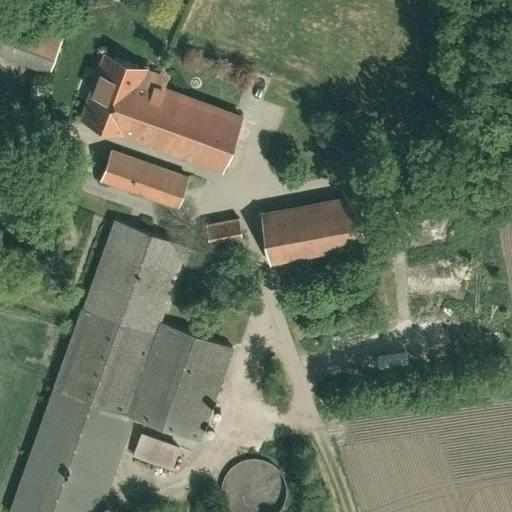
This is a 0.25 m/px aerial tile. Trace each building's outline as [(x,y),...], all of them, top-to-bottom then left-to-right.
[(0,0),(0,48),(49,66),(64,25),(0,0)] [(104,48),(79,114),(222,168),(243,112),(163,82),(167,72),(104,48)] [(110,145),(99,178),(176,204),(187,172),(110,145)] [(358,194),(261,210),(270,261),(367,244),(358,194)] [(186,240),(114,214),(6,511),(96,511),(132,412),(199,436),(232,343),(159,317),(186,240)] [(237,216),(205,223),(210,243),(241,236),(237,216)] [(179,441),(141,428),(133,453),(171,465),(179,441)] [(228,507),(233,511),(268,511),(274,508),(280,500),(282,489),(282,479),(277,469),(270,461),(261,456),(250,455),(240,457),(231,462),(225,470),(221,479),(220,489),(222,499),(228,507)]
